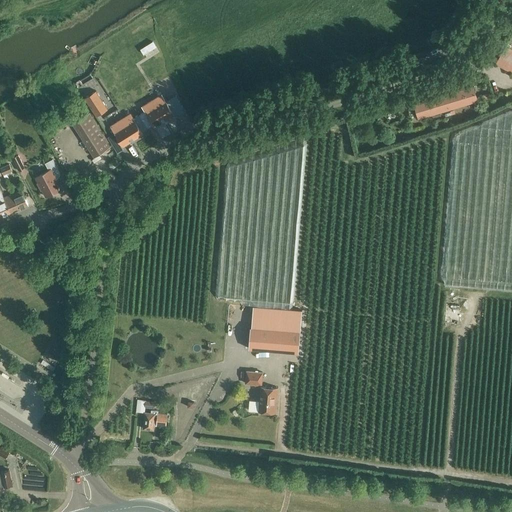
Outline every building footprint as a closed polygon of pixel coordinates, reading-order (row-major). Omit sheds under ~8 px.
[(496,63),(511,72),(511,52),(504,48),(496,63)] [(414,103),(419,119),(479,100),(474,85),(414,103)] [(107,109),(98,94),(96,90),(84,97),(86,100),(96,116),(107,109)] [(144,111),(139,114),(147,128),(153,124),(154,126),(174,114),(166,100),(157,106),(152,99),(141,106),(144,111)] [(73,122),(94,156),(111,145),(90,112),(73,122)] [(147,128),(139,114),(133,118),(134,120),(125,125),(121,119),(110,125),(123,146),(143,133),(142,131),(147,128)] [(111,158),(116,161),(120,155),(115,152),(111,158)] [(13,158),(19,170),(25,167),(18,155),(13,158)] [(42,189),(46,196),(61,188),(54,176),(60,173),(52,158),(45,162),(49,170),(36,177),(39,182),(37,183),(41,190),(42,189)] [(1,167),(4,174),(13,170),(10,163),(1,167)] [(71,182),(77,193),(83,190),(77,179),(71,182)] [(13,193),(20,208),(28,204),(22,190),(13,193)] [(11,212),(20,208),(13,193),(4,197),(11,212)] [(11,212),(4,197),(0,198),(0,211),(2,216),(11,212)] [(253,305),(251,326),(300,330),(302,309),(253,305)] [(250,326),(248,348),(298,352),(300,330),(251,326),(250,326)] [(246,383),(261,384),(262,372),(247,370),(246,383)] [(276,397),(277,397),(278,388),(261,386),(259,400),(250,399),(249,410),(275,412),(276,397)] [(144,407),(155,407),(155,400),(138,399),(137,411),(143,412),(144,407)] [(214,415),(218,405),(213,402),(208,413),(214,415)] [(166,426),(167,414),(158,413),(159,411),(152,410),(151,413),(145,413),(144,428),(154,429),(154,424),(157,424),(157,425),(166,426)] [(0,454),(5,458),(11,449),(0,441),(0,454)] [(4,487),(12,485),(9,469),(0,471),(0,485),(4,484),(4,487)]
